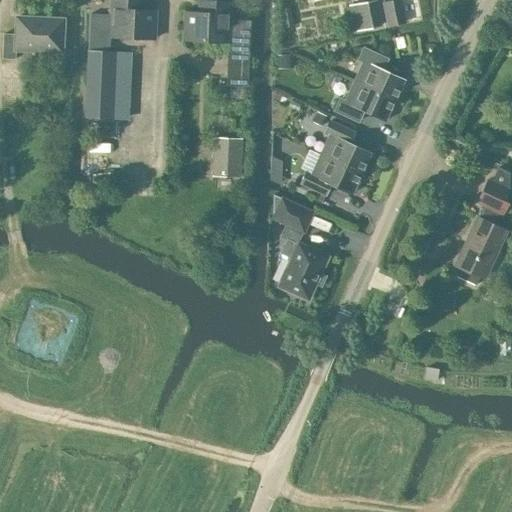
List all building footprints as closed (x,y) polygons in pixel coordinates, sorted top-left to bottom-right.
[(89,14),(88,48),(88,50),(108,51),(109,37),(154,38),(155,11),(135,10),(135,0),(109,0),(109,15),(89,14)] [(248,56),(249,20),(229,20),(230,2),(204,0),(203,13),(183,12),(182,40),(227,42),(226,56),(248,56)] [(387,26),(403,23),(398,0),(396,0),(383,3),(387,26)] [(349,6),(354,31),(381,26),(376,1),(349,6)] [(61,52),(62,20),(15,17),(14,34),(3,34),(1,59),(14,59),(15,50),(61,52)] [(363,62),(354,82),(394,101),(404,80),(382,70),(387,59),(363,49),(358,60),(363,62)] [(293,55),(277,55),(277,69),(293,69),(293,55)] [(394,101),(354,82),(345,102),(340,99),(335,111),(358,122),(363,111),(385,121),(394,101)] [(318,113),(315,120),(323,124),(327,117),(318,113)] [(361,173),(370,153),(348,143),(353,132),(330,121),(324,133),(329,135),(320,154),(361,173)] [(241,138),(213,137),(212,176),(240,177),(241,138)] [(351,194),(361,173),(320,154),(311,174),(306,172),(301,184),(324,195),(329,184),(351,194)] [(476,215),(449,273),(480,288),(495,257),(490,254),(507,218),(498,214),(510,189),(487,178),(478,197),(489,202),(481,218),(476,215)] [(273,195),(273,218),(302,231),(311,212),(273,195)] [(291,257),(278,286),(308,300),(315,283),(316,284),(321,274),(320,274),(327,257),(297,243),(296,245),(287,240),(281,253),(291,257)]
